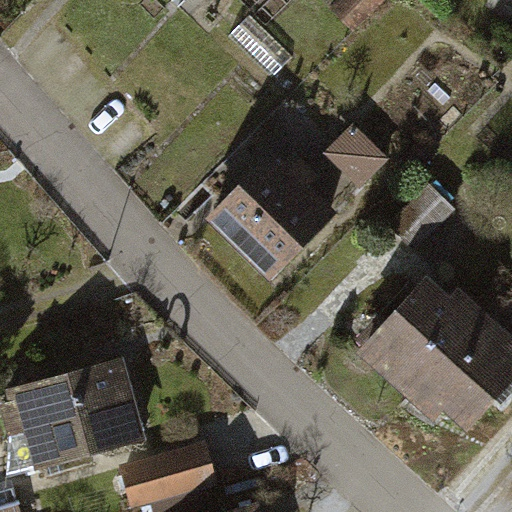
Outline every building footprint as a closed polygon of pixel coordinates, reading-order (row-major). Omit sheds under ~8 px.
[(356,30),(386,0),(338,0),(332,6),(356,30)] [(232,35),(274,75),(294,54),(252,14),(232,35)] [(356,121),(327,151),(363,186),(392,156),(356,121)] [(276,144),(208,212),(270,275),(339,207),(276,144)] [(394,218),(421,245),(460,207),(434,180),(394,218)] [(407,387),(482,302),(460,282),(452,291),(429,271),(361,347),(407,387)] [(511,329),(482,302),(407,387),(436,412),(447,401),(473,423),(511,379),(511,329)] [(131,353),(17,381),(21,397),(3,401),(10,432),(28,427),(37,465),(152,437),(131,353)] [(218,440),(122,469),(131,509),(226,482),(218,440)] [(0,511),(22,511),(13,482),(0,485),(0,511)] [(268,511),(265,499),(212,511),(268,511)]
